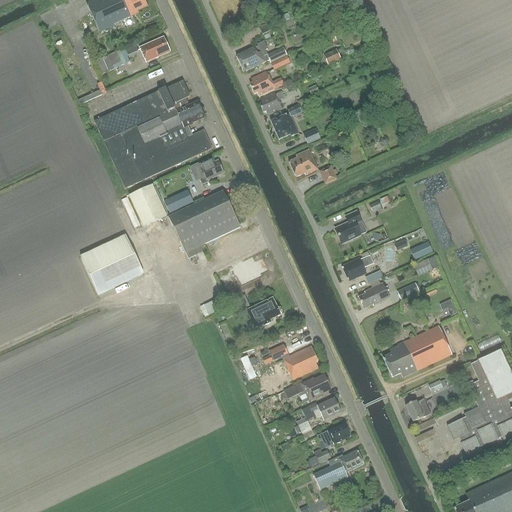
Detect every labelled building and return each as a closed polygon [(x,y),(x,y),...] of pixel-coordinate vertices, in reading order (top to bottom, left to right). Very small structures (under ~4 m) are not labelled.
[(144,0),(94,0),(86,4),(100,33),(115,26),(115,25),(138,14),(138,11),(147,7),(144,0)] [(303,40),(305,45),(313,42),(311,37),(303,40)] [(140,49),(147,64),(170,53),(170,52),(170,51),(169,47),(167,47),(163,38),(140,49)] [(257,45),(258,47),(236,57),(244,73),(269,61),(271,65),(287,58),(282,50),(268,56),(265,51),(267,50),(264,42),(257,45)] [(117,52),(123,66),(130,62),(129,61),(140,56),(135,45),(127,49),(127,48),(117,52)] [(324,56),(328,66),(341,60),(337,50),(324,56)] [(103,75),(114,70),(108,58),(97,63),(103,75)] [(287,58),(271,65),(274,71),(290,63),(287,58)] [(253,84),(250,85),(254,95),(257,93),(259,97),(283,85),(281,80),(272,85),(266,72),(251,80),(253,84)] [(183,82),(95,123),(125,189),(212,150),(204,131),(188,138),(184,129),(193,125),(192,124),(205,118),(198,102),(190,106),(185,97),(189,95),(188,92),(186,87),(185,87),(183,82)] [(316,86),(309,89),(312,97),(320,93),(316,86)] [(102,96),(100,91),(92,95),(93,96),(94,99),(102,96)] [(275,95),(274,93),(261,100),(262,103),(259,104),(263,113),(266,112),(268,115),(282,109),(278,102),(275,95)] [(281,93),(275,95),(278,102),(284,99),(281,93)] [(288,112),(289,114),(271,123),(271,124),(279,140),(278,140),(279,141),(290,136),(292,138),(299,135),(291,119),(303,114),(299,107),(288,112)] [(318,132),(305,137),(308,145),(321,140),(318,132)] [(389,141),(388,138),(385,137),(381,138),(380,141),(381,144),(384,146),(388,144),(389,141)] [(297,159),(289,163),(296,178),(304,174),(305,176),(317,170),(309,151),(296,157),(297,159)] [(198,164),(205,177),(200,180),(202,186),(209,183),(208,181),(224,173),(218,162),(213,164),(212,162),(214,161),(213,158),(198,164)] [(331,167),(319,172),(325,185),(337,179),(331,167)] [(151,187),(129,197),(144,229),(166,219),(151,187)] [(194,202),(188,190),(164,201),(170,213),(194,202)] [(223,192),(169,218),(186,254),(241,228),(223,192)] [(386,197),(379,200),(382,206),(389,203),(386,197)] [(122,201),(136,232),(142,229),(128,198),(122,201)] [(372,212),(382,208),(380,203),(370,206),(372,212)] [(366,233),(357,212),(345,218),(348,224),(335,230),(342,245),(361,236),(360,235),(366,233)] [(125,238),(81,259),(99,296),(143,275),(125,238)] [(405,240),(400,242),(402,249),(408,247),(405,240)] [(415,261),(433,252),(429,243),(410,251),(415,261)] [(247,253),(230,262),(237,277),(254,269),(254,268),(261,264),(256,255),(249,258),(247,253)] [(349,282),(366,275),(363,269),(373,264),(370,257),(360,261),(359,260),(342,268),(349,282)] [(432,271),(427,260),(414,266),(419,277),(432,271)] [(365,277),(368,284),(382,277),(379,270),(365,277)] [(370,284),(373,289),(381,285),(378,280),(370,284)] [(365,295),(358,298),(364,310),(373,306),(373,307),(390,299),(387,292),(389,291),(387,287),(385,288),(383,284),(365,293),(365,295)] [(420,293),(416,284),(398,292),(401,301),(420,293)] [(201,307),(205,316),(205,318),(224,309),(223,307),(219,299),(205,305),(201,307)] [(273,299),(247,312),(255,330),(264,326),(264,327),(271,323),(271,321),(281,316),(282,312),(280,309),(277,307),(273,299)] [(454,307),(448,309),(451,317),(457,314),(454,307)] [(452,356),(438,326),(390,351),(391,354),(383,358),(392,378),(401,374),(403,378),(452,356)] [(284,345),(269,351),(273,361),(288,355),(284,345)] [(284,360),(293,380),(318,369),(316,363),(318,362),(312,347),(284,360)] [(511,408),(511,409),(506,397),(511,394),(511,375),(501,351),(471,365),(479,382),(474,384),(472,382),(467,385),(479,409),(465,416),(465,415),(464,415),(466,418),(447,427),(447,428),(448,427),(454,441),(454,442),(463,438),(465,443),(461,445),(468,460),(469,460),(468,459),(482,453),(483,453),(481,448),(484,446),(484,447),(485,447),(485,446),(498,440),(498,441),(499,440),(502,438),(504,443),(505,442),(511,438),(511,408)] [(273,362),(270,356),(263,359),(265,365),(273,362)] [(252,367),(249,360),(247,357),(241,360),(250,380),(256,377),(252,367)] [(255,358),(249,360),(252,367),(258,365),(255,358)] [(322,396),(322,394),(331,390),(324,375),(313,380),(312,379),(301,385),(301,384),(295,386),(286,390),(281,392),(277,394),(280,402),(284,400),(290,397),(299,393),(304,391),(309,402),(322,396)] [(443,388),(441,382),(440,381),(429,386),(432,394),(443,389),(443,388)] [(334,399),(317,407),(316,404),(309,407),(312,413),(314,412),(317,419),(321,417),(323,422),(341,413),(334,399)] [(418,403),(416,402),(406,407),(413,423),(424,418),(431,415),(424,400),(418,403)] [(429,425),(435,423),(433,419),(419,424),(422,433),(430,430),(429,425)] [(308,422),(299,426),(295,428),(298,434),(302,432),(303,436),(312,431),(308,422)] [(326,449),(333,446),(350,437),(344,425),(327,433),(327,432),(317,437),(319,439),(321,438),(325,446),(326,449)] [(434,428),(416,437),(419,442),(436,433),(434,428)] [(314,435),(312,431),(303,436),(305,440),(314,435)] [(347,477),(346,474),(364,465),(357,451),(339,460),(340,463),(314,475),(320,490),(347,477)] [(320,464),(332,459),(328,451),(316,457),(320,464)] [(318,464),(315,457),(309,461),(310,462),(312,467),(318,464)] [(511,511),(511,472),(466,494),(470,502),(454,509),(455,511),(511,511)]
